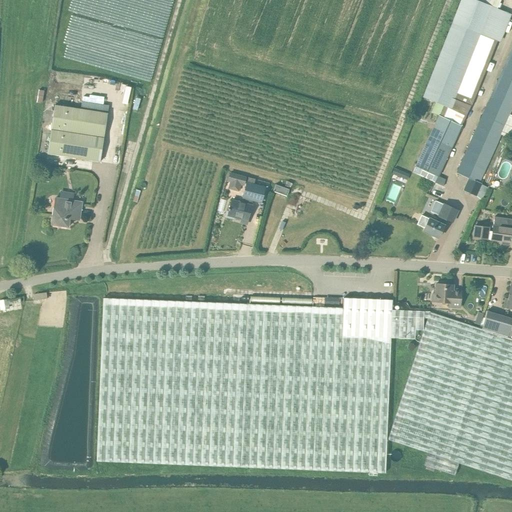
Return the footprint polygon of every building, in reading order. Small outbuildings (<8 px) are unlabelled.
[(500,42),(511,15),(488,5),(490,0),(460,0),(423,97),(435,102),(431,112),(438,115),(415,165),(438,176),(461,125),(497,41),(500,42)] [(468,178),(462,190),(482,200),(486,193),(495,172),(486,168),(511,108),(511,45),(456,173),(468,178)] [(99,162),(107,112),(109,105),(82,101),(80,108),(54,104),(47,154),(99,162)] [(228,189),(239,192),(241,185),(244,186),(247,176),(229,172),(227,182),(229,182),(228,189)] [(254,184),(255,179),(248,177),(247,182),(246,182),(242,198),(245,199),(245,203),(231,199),(228,211),(229,211),(228,212),(226,211),(224,217),(233,219),(234,217),(244,220),(247,221),(251,204),(252,201),(261,203),(265,187),(254,184)] [(289,190),(275,185),(273,191),(287,196),(289,190)] [(82,201),(73,200),(74,193),(60,191),(59,198),(55,197),(51,224),(68,227),(69,218),(79,220),(82,201)] [(444,225),(446,220),(452,222),(458,210),(443,204),(435,201),(430,212),(438,215),(436,221),(429,217),(423,230),(438,238),(444,225)] [(509,244),(510,242),(511,242),(511,235),(511,218),(494,216),(491,235),(487,234),(488,227),(475,225),(473,237),(502,241),(501,242),(503,244),(508,245),(509,244)] [(511,281),(511,282),(507,299),(504,298),(502,307),(511,308),(511,281)] [(454,285),(436,283),(434,301),(449,302),(449,306),(459,307),(461,289),(454,289),(454,285)] [(511,338),(482,328),(429,311),(392,309),(392,299),(343,297),(343,307),(247,303),(103,297),(96,460),(385,472),(390,337),(414,338),(415,329),(423,330),(423,317),(427,317),(387,439),(428,452),(423,464),(455,475),(459,463),(511,480),(511,338)] [(10,309),(8,299),(0,300),(0,307),(0,310),(10,309)] [(482,328),(511,338),(511,317),(488,311),(482,328)]
